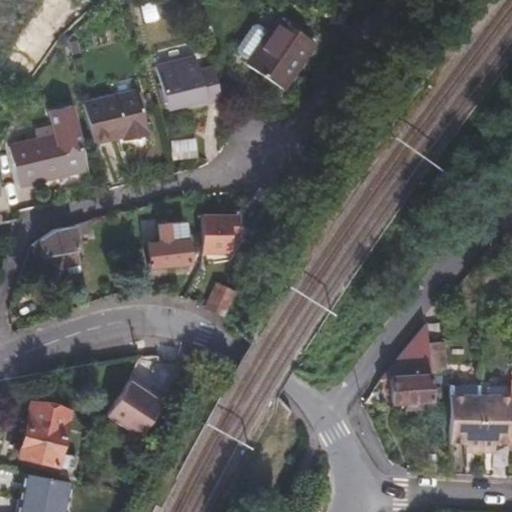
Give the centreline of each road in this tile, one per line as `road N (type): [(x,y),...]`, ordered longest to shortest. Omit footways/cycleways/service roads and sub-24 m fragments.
road 1 (residential): [(391,0),(280,157),(21,224),(0,307)]
road 2 (tertiary): [(324,416),(230,348),(177,326),(98,328),(0,360)]
road 3 (residential): [(324,416),(464,253),(511,213)]
road 4 (residential): [(352,491),(511,497)]
